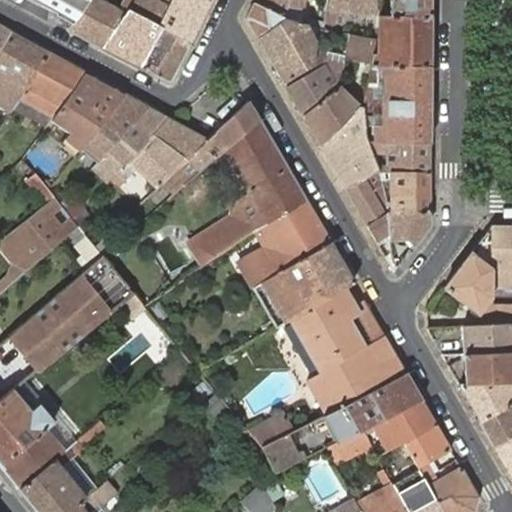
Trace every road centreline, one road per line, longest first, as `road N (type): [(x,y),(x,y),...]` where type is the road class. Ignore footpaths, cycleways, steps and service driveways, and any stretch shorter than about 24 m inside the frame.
road 1 (residential): [(234,34),(393,305)]
road 2 (residential): [(0,10),(159,96),(186,90),(234,34)]
road 3 (residential): [(393,305),(509,511)]
road 4 (residential): [(455,0),(453,202)]
road 5 (residential): [(453,202),(452,239),(393,305)]
